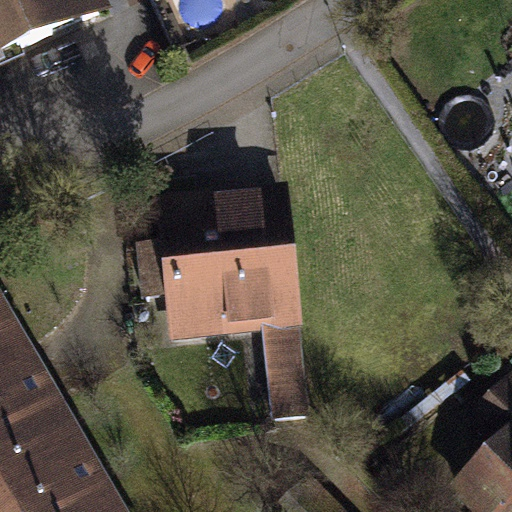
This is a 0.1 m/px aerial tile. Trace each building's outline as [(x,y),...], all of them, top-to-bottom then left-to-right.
[(0,0),(0,58),(101,14),(95,0),(0,0)] [(511,35),(503,37),(497,57),(509,72),(511,70),(511,35)] [(283,200),(163,212),(175,332),(296,319),(283,200)] [(0,411),(45,385),(0,307),(0,411)] [(270,371),(275,421),(305,418),(300,368),(270,371)] [(511,511),(511,381),(511,380),(472,418),(499,445),(457,487),(482,511),(511,511)] [(0,511),(24,511),(97,471),(58,402),(55,401),(45,385),(0,411),(0,511)] [(120,511),(97,471),(24,511),(120,511)] [(292,511),(342,511),(313,481),(286,505),(292,511)]
